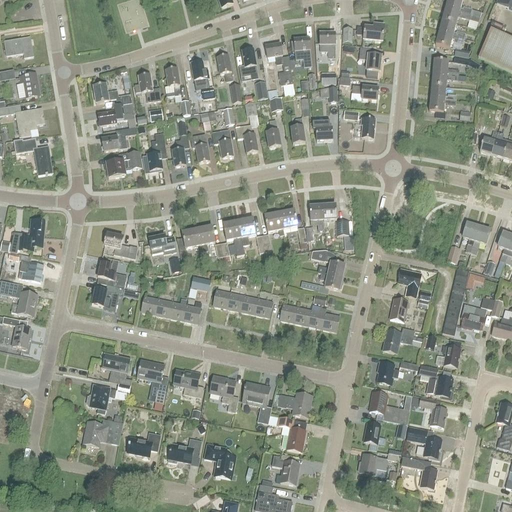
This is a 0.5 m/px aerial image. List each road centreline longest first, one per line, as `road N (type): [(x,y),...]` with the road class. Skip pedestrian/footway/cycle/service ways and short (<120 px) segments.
road 1 (residential): [(393,168),(304,167),(166,195),(78,202)]
road 2 (residential): [(348,381),(58,321)]
road 3 (residential): [(302,0),(110,65),(59,73)]
road 4 (residential): [(192,491),(29,456),(43,389)]
road 5 (residential): [(348,381),(393,168)]
road 6 (residential): [(393,168),(411,0)]
road 7 (residential): [(455,511),(479,394),(487,384),(511,383)]
road 8 (residential): [(78,202),(59,73)]
road 9 (residential): [(511,194),(393,168)]
road 10 (residential): [(58,321),(78,202)]
